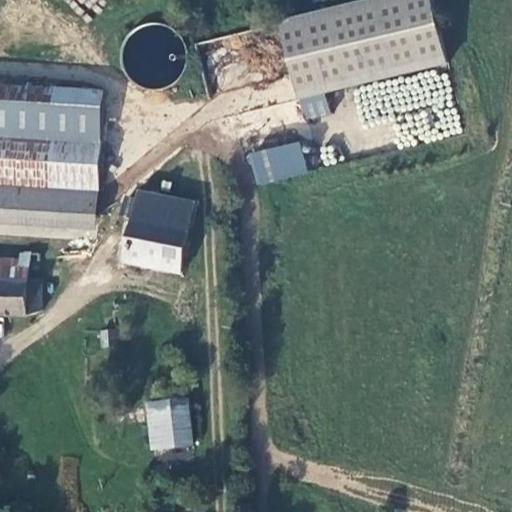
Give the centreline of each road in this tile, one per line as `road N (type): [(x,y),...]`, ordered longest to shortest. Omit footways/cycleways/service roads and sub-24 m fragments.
road 1 (track): [(0,354),(104,284),(145,286),(189,301),(211,327),(220,511)]
road 2 (unknown): [(145,286),(106,258),(0,236)]
